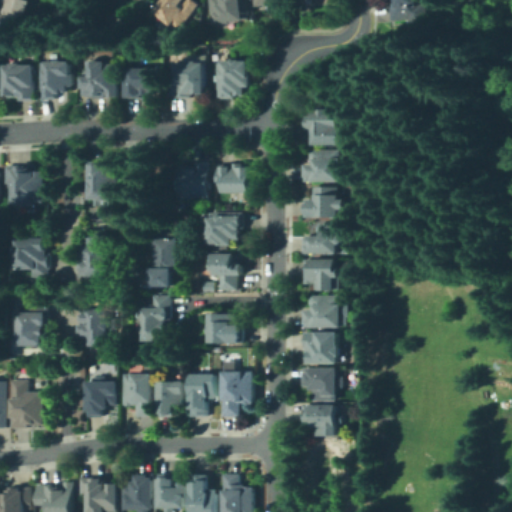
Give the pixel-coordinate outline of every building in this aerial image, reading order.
[(32,0),(35,1),(25,27),(24,26),(17,46),(0,40),(0,36),(5,21),(3,20),(9,2),(3,0),(32,0)] [(188,0),(184,5),(185,6),(189,0),(198,0),(203,4),(183,30),(175,25),(157,11),(165,0),(188,0)] [(250,0),(252,20),(214,24),(212,0),(250,0)] [(289,0),(290,5),(259,8),(258,0),(289,0)] [(421,0),(421,6),(428,6),(428,18),(414,18),(414,20),(392,21),(390,0),(421,0)] [(252,61),(252,71),(254,71),(254,87),(248,87),(248,95),(237,96),(237,98),(220,98),(220,62),(235,62),(235,59),(244,59),(244,61),(252,61)] [(77,72),(77,86),(71,86),(71,92),(66,91),(66,93),(61,93),(61,99),(44,99),(44,62),(49,61),(59,60),(67,60),(76,61),(75,72),(77,72)] [(122,64),(122,97),(111,96),(111,94),(110,94),(109,97),(93,97),(93,96),(85,96),(85,75),(93,75),(93,60),(104,60),(110,61),(110,63),(122,64)] [(202,60),(202,62),(210,62),(209,93),(195,93),(195,97),(179,97),(179,96),(172,96),(172,80),(179,80),(178,62),(193,62),(192,60),(202,60)] [(25,63),(25,64),(38,64),(38,100),(22,100),(22,96),(17,96),(16,98),(10,98),(10,96),(7,97),(7,64),(15,64),(15,63),(25,63)] [(166,68),(166,92),(164,92),(164,93),(156,93),(156,95),(147,95),(147,97),(127,97),(127,80),(129,80),(129,78),(128,72),(130,68),(166,68)] [(333,108),(333,110),(345,110),(345,128),(343,128),(343,136),(343,143),(333,143),(333,144),(314,144),(314,128),(310,128),(310,113),(316,113),(316,111),(321,111),(321,108),(333,108)] [(344,149),(344,158),(346,158),(346,181),(316,180),(316,181),(306,181),(307,160),(312,160),(312,152),(314,152),(314,149),(344,149)] [(122,188),(121,199),(112,199),(105,200),(89,199),(89,161),(106,161),(107,166),(112,166),(112,168),(116,168),(117,175),(122,175),(122,188)] [(213,161),(213,200),(181,199),(181,164),(197,164),(196,161),(213,161)] [(244,163),(244,166),(254,166),(254,191),(225,191),(225,181),(220,181),(220,164),(234,164),(234,162),(244,163)] [(48,170),(48,202),(39,202),(39,206),(29,206),(29,203),(16,203),(17,183),(9,183),(9,164),(31,164),(31,167),(34,167),(34,170),(48,170)] [(345,194),(345,198),(351,198),(350,209),(344,209),(344,218),(307,218),(307,199),(316,199),(316,185),(343,186),(343,194),(345,194)] [(245,215),(245,229),(243,229),(244,240),(237,240),(237,238),(235,238),(236,245),(220,245),(220,243),(210,243),(209,235),(210,226),(210,216),(218,216),(218,215),(229,214),(245,215)] [(343,224),(342,235),(345,235),(348,237),(347,242),(345,245),(343,245),(343,253),(307,252),(307,233),(320,234),(320,223),(343,224)] [(110,236),(110,252),(112,252),(112,276),(82,275),(82,249),(85,249),(85,244),(86,237),(94,237),(94,236),(110,236)] [(49,237),(49,252),(53,252),(53,268),(52,279),(36,279),(35,276),(35,269),(18,269),(18,255),(16,255),(16,245),(18,245),(18,237),(49,237)] [(180,238),(179,271),(176,271),(176,286),(156,286),(157,248),(155,248),(155,238),(171,237),(175,237),(180,238)] [(247,264),(247,275),(241,275),(241,289),(223,289),(223,275),(217,275),(217,270),(210,270),(210,254),(242,254),(242,264),(247,264)] [(344,265),(344,289),(318,289),(318,282),(316,282),(316,284),(307,284),(307,259),(341,259),(341,265),(344,265)] [(174,294),(174,319),(169,319),(169,341),(144,341),(144,307),(156,307),(156,294),(174,294)] [(345,295),(344,304),(346,304),(346,327),(307,327),(307,307),(313,308),(314,304),(312,304),(313,297),(314,295),(345,295)] [(52,306),(51,325),(48,325),(48,334),(46,334),(46,342),(46,346),(21,345),(21,311),(40,311),(40,306),(52,306)] [(111,308),(111,320),(112,320),(112,329),(110,329),(111,345),(85,345),(85,332),(81,332),(82,309),(90,309),(91,308),(111,308)] [(247,325),(247,342),(211,342),(211,313),(239,313),(238,325),(247,325)] [(343,345),(344,355),(342,355),(342,363),(312,363),(312,349),(307,349),(307,331),(343,331),(343,345)] [(349,376),(349,387),(343,387),(343,396),(341,396),(341,400),(317,400),(318,390),(314,390),(314,386),(306,386),(306,367),(342,367),(342,376),(349,376)] [(257,371),(257,402),(255,402),(255,403),(248,402),(243,402),(243,416),(226,415),(226,370),(257,371)] [(156,373),(156,416),(139,415),(139,404),(136,404),(136,405),(127,404),(127,373),(156,373)] [(221,373),(221,398),(215,398),(214,401),(212,401),(212,416),(194,416),(194,373),(221,373)] [(10,380),(10,427),(0,427),(0,376),(6,376),(6,380),(10,380)] [(48,391),(47,424),(32,424),(32,427),(14,427),(15,379),(33,379),(33,391),(48,391)] [(121,380),(122,405),(112,405),(112,408),(107,408),(108,416),(90,416),(90,381),(121,380)] [(188,381),(189,409),(180,409),(180,416),(161,416),(161,381),(188,381)] [(348,413),(347,423),(343,423),(343,435),(318,435),(317,425),(316,425),(316,422),(307,422),(307,405),(342,404),(342,413),(348,413)] [(157,472),(157,509),(151,509),(151,511),(140,511),(140,509),(125,509),(125,483),(134,483),(134,480),(138,480),(138,472),(157,472)] [(257,486),(257,511),(226,511),(227,473),(243,473),(243,483),(248,483),(248,486),(257,486)] [(222,489),(221,511),(194,511),(195,474),(212,474),(212,488),(222,489)] [(122,482),(122,511),(90,511),(91,495),(83,494),(83,476),(109,477),(108,482),(122,482)] [(174,476),(174,478),(178,478),(178,484),(182,481),(186,481),(189,484),(189,506),(177,506),(177,511),(167,511),(167,508),(161,508),(161,478),(165,478),(164,476),(174,476)] [(78,481),(77,511),(47,511),(47,504),(40,504),(41,483),(67,484),(66,480),(78,481)] [(34,486),(33,504),(34,510),(27,510),(27,511),(0,511),(0,491),(8,491),(8,488),(13,488),(14,485),(25,485),(25,486),(34,486)]
